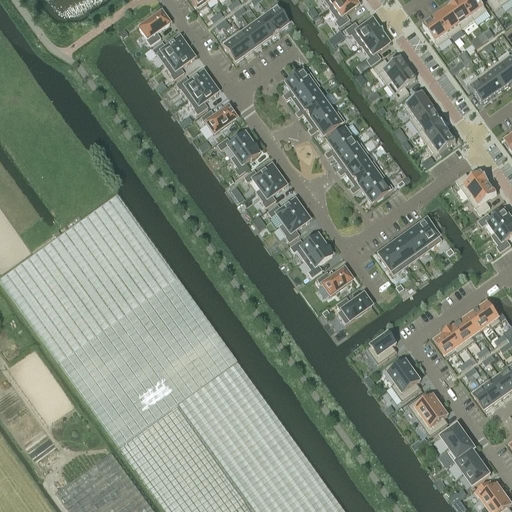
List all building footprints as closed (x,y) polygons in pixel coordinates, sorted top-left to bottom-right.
[(207,7),(206,5),(205,6),(200,0),(187,0),(198,14),(207,8),(207,7)] [(316,0),(317,1),(318,0),(321,0),(329,10),(329,11),(343,0),(316,0)] [(329,10),(328,11),(336,23),(334,25),(339,31),(349,23),(345,18),(358,8),(352,0),(343,0),(329,11),(329,10)] [(477,0),(462,0),(460,2),(474,23),(478,28),(490,18),(487,13),(477,0)] [(511,0),(487,0),(486,1),(495,13),(511,1),(511,0)] [(460,2),(447,11),(462,31),(474,23),(460,2)] [(265,16),(267,17),(279,34),(279,33),(288,27),(275,9),(266,15),(265,16)] [(447,11),(435,20),(450,40),(462,31),(447,11)] [(142,28),(143,28),(138,31),(146,42),(145,43),(150,49),(160,42),(156,36),(169,27),(168,25),(168,24),(167,23),(163,18),(164,18),(163,17),(162,17),(161,15),(157,18),(156,18),(155,19),(144,27),(144,26),(142,28)] [(267,17),(258,23),(270,40),(270,41),(270,40),(279,34),(280,34),(279,33),(279,34),(267,17)] [(435,20),(422,29),(437,49),(450,40),(435,20)] [(355,26),(344,33),(349,39),(351,38),(359,50),(360,49),(381,34),(379,31),(378,31),(372,22),(359,31),(355,26)] [(261,46),(270,40),(258,23),(249,30),(261,46)] [(252,53),(261,46),(249,30),(241,36),(240,36),(252,53)] [(488,31),(483,35),(485,37),(488,42),(493,38),(488,31)] [(238,32),(229,39),(243,59),(252,53),(240,36),(241,36),(238,32)] [(381,34),(360,49),(368,61),(366,63),(370,69),(380,62),(376,56),(389,47),(383,38),(383,37),(381,34)] [(235,66),(243,59),(229,39),(220,45),(235,66)] [(156,58),(163,68),(187,51),(188,51),(187,50),(183,45),(183,44),(182,43),(181,44),(179,41),(166,51),(162,45),(151,53),(155,58),(156,58)] [(194,61),(187,51),(163,68),(170,77),(169,78),(173,84),(184,76),(180,71),(194,61)] [(511,60),(509,57),(498,64),(511,83),(511,60)] [(384,62),(374,70),(386,87),(407,72),(399,60),(388,68),(384,62)] [(498,64),(488,72),(502,92),(511,85),(511,83),(498,64)] [(284,86),(290,93),(291,95),(312,80),(306,71),(284,86)] [(407,72),(386,87),(398,103),(408,96),(404,90),(415,82),(407,72)] [(478,79),(492,99),(502,92),(488,72),(478,79)] [(180,92),(187,102),(210,85),(203,75),(189,85),(185,80),(175,87),(179,93),(180,92)] [(478,79),(467,86),(482,107),(492,99),(478,79)] [(293,97),(297,104),(318,89),(318,90),(319,89),(312,80),(291,95),(290,93),(286,96),(289,100),(293,97)] [(211,84),(210,85),(187,102),(194,112),(193,112),(197,118),(207,111),(204,105),(217,96),(215,93),(216,92),(215,91),(211,86),(211,85),(211,84)] [(297,104),(302,111),(304,113),(324,98),(318,90),(318,89),(297,104)] [(420,95),(402,109),(411,121),(429,108),(420,95)] [(330,107),(324,98),(304,113),(302,111),(299,113),(302,118),(305,115),(310,122),(330,107)] [(336,115),(330,107),(310,122),(315,128),(316,130),(337,116),(336,115)] [(411,121),(409,122),(418,135),(438,120),(429,108),(411,121)] [(205,126),(213,137),(218,134),(218,135),(220,133),(219,133),(230,125),(230,126),(232,125),(232,124),(236,121),(234,119),(235,119),(234,118),(230,113),(229,111),(229,112),(228,110),(214,119),(210,113),(200,121),(204,127),(205,126)] [(337,115),(336,115),(337,116),(316,130),(315,128),(311,131),(314,135),(318,133),(323,140),(344,124),(337,115)] [(438,120),(418,135),(427,147),(447,132),(446,132),(447,131),(439,120),(439,121),(438,120)] [(326,144),(331,151),(333,154),(353,139),(347,130),(326,144)] [(447,132),(427,147),(436,159),(456,145),(447,132)] [(227,149),(234,159),(251,147),(244,136),(230,146),(227,141),(216,148),(220,154),(227,149)] [(334,156),(339,162),(360,148),(359,147),(353,139),(333,154),(331,151),(328,154),(331,158),(334,156)] [(259,157),(251,147),(234,159),(230,161),(237,171),(234,173),(238,179),(249,172),(245,167),(259,157)] [(339,162),(344,169),(346,171),(363,159),(367,156),(360,147),(359,147),(360,148),(339,162)] [(347,173),(352,180),(369,168),(369,167),(363,159),(346,171),(344,169),(340,172),(343,176),(347,173)] [(352,180),(357,187),(358,189),(379,173),(373,164),(369,167),(369,168),(352,180)] [(252,183),(258,192),(259,193),(278,179),(278,178),(271,169),(257,179),(253,173),(243,181),(247,186),(252,183)] [(386,182),(379,173),(358,189),(357,187),(353,189),(356,193),(360,191),(364,198),(386,182)] [(467,175),(455,184),(467,201),(489,185),(482,176),(481,174),(472,181),(467,175)] [(278,178),(278,179),(259,193),(258,192),(255,195),(262,205),(261,206),(265,211),(275,204),(272,199),(285,189),(283,186),(284,185),(283,184),(279,179),(278,178)] [(392,191),(386,182),(364,198),(371,207),(392,191)] [(489,185),(467,201),(479,218),(492,209),(487,203),(497,197),(489,186),(489,185)] [(235,201),(239,206),(244,203),(240,197),(235,201)] [(117,199),(0,281),(0,285),(119,450),(174,411),(237,366),(117,199)] [(275,218),(282,227),(302,213),(301,213),(294,203),(281,213),(277,208),(267,215),(270,221),(275,218)] [(295,233),(309,223),(307,220),(307,219),(306,219),(303,214),(302,213),(302,212),(301,213),(302,213),(282,227),(278,230),(285,240),(284,240),(289,246),(299,239),(295,233)] [(488,217),(478,224),(482,231),(488,226),(494,236),(495,236),(511,223),(505,213),(492,223),(488,217)] [(258,219),(252,223),(255,227),(261,223),(258,219)] [(419,227),(413,231),(429,253),(441,244),(426,223),(421,226),(419,227)] [(494,236),(491,239),(498,249),(496,250),(500,256),(511,249),(506,243),(511,239),(511,223),(495,236),(494,236)] [(406,237),(402,240),(417,261),(429,253),(413,231),(407,236),(407,235),(406,236),(406,237)] [(296,254),(303,264),(324,248),(317,238),(303,248),(300,243),(289,250),(293,256),(296,254)] [(396,244),(390,248),(405,270),(417,261),(402,240),(397,243),(395,244),(396,244)] [(328,253),(324,248),(303,264),(310,273),(307,275),(311,281),(322,274),(318,268),(332,259),(331,258),(332,257),(329,253),(328,253)] [(393,279),(405,270),(390,248),(384,253),(383,252),(382,253),(382,254),(377,257),(393,279)] [(448,259),(453,256),(450,251),(445,255),(448,259)] [(348,286),(352,283),(350,281),(351,281),(350,280),(349,280),(346,275),(346,274),(345,273),(343,272),(330,281),(326,275),(316,282),(320,289),(321,288),(329,299),(333,296),(334,297),(336,295),(335,295),(346,287),(346,288),(348,286)] [(395,290),(398,295),(403,292),(400,287),(395,290)] [(369,305),(365,300),(366,300),(365,299),(364,299),(363,297),(350,306),(346,301),(335,308),(339,314),(336,316),(345,327),(353,322),(355,321),(355,320),(365,313),(366,313),(367,312),(371,309),(370,307),(370,306),(369,305)] [(501,325),(488,305),(478,312),(489,328),(492,332),(501,325)] [(330,317),(326,312),(321,316),(325,320),(330,317)] [(481,334),(489,328),(478,312),(470,318),(481,334)] [(461,325),(472,340),(481,334),(470,318),(461,325)] [(472,340),(461,325),(452,331),(452,330),(452,331),(466,350),(475,344),(472,340)] [(466,350),(452,331),(443,337),(456,355),(455,355),(457,357),(466,350)] [(388,336),(367,352),(378,368),(397,354),(393,349),(396,347),(388,336)] [(447,361),(455,355),(456,355),(443,337),(443,338),(434,344),(447,361)] [(384,371),(395,386),(395,387),(413,374),(406,364),(402,366),(399,361),(384,371)] [(341,511),(237,366),(174,411),(245,511),(341,511)] [(511,377),(508,373),(500,379),(511,395),(511,393),(511,377)] [(421,392),(417,386),(420,384),(413,374),(395,387),(395,386),(391,389),(402,405),(421,392)] [(369,379),(363,382),(367,387),(372,383),(369,379)] [(500,379),(491,385),(502,401),(511,395),(500,379)] [(502,401),(491,385),(489,381),(488,381),(479,388),(493,407),(502,401)] [(484,414),(493,407),(479,388),(470,394),(484,414)] [(407,409),(419,424),(440,408),(433,398),(430,401),(426,395),(407,409)] [(448,419),(440,408),(419,424),(430,440),(448,426),(444,421),(448,419)] [(391,409),(386,412),(389,418),(395,414),(391,409)] [(245,511),(174,411),(119,450),(148,491),(153,497),(156,502),(163,511),(245,511)] [(441,441),(449,451),(449,452),(466,439),(458,428),(458,427),(456,428),(457,428),(441,439),(440,440),(441,441)] [(455,465),(472,453),(473,453),(474,452),(474,453),(475,452),(475,450),(474,451),(466,439),(449,452),(449,451),(445,454),(454,467),(455,466),(455,465)] [(481,465),(473,453),(472,453),(455,465),(455,466),(463,477),(481,465)] [(151,511),(110,455),(55,495),(67,511),(151,511)] [(489,476),(481,465),(463,477),(471,489),(472,490),(473,489),(489,478),(490,477),(489,476)] [(475,495),(486,510),(504,498),(497,487),(494,490),(490,484),(475,495)] [(463,493),(458,497),(461,501),(466,497),(463,493)] [(511,508),(504,498),(486,510),(487,511),(509,511),(508,510),(511,508)]
